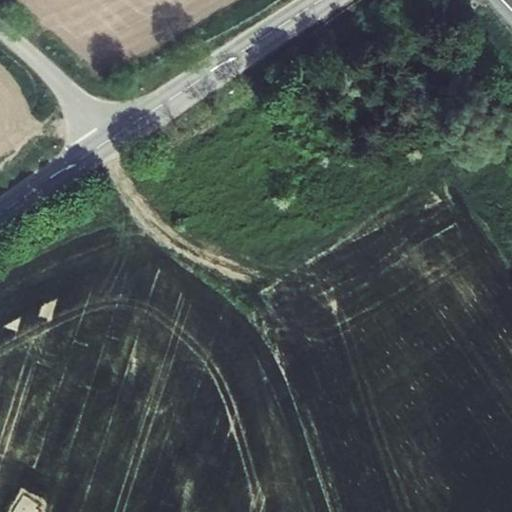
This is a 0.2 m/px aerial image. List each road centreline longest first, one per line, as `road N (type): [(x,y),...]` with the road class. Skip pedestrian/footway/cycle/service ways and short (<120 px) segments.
road 1 (tertiary): [(117,135),(325,0)]
road 2 (unclassified): [(0,28),(117,135)]
road 3 (tertiary): [(0,219),(117,135)]
